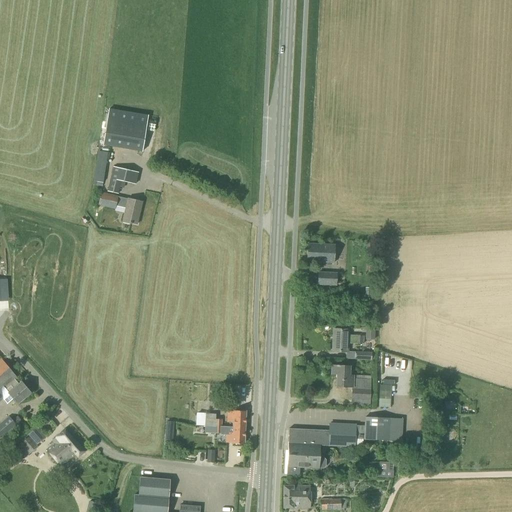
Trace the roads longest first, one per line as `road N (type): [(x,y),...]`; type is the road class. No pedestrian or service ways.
road 1 (primary): [(265,476),(289,0)]
road 2 (residential): [(0,337),(111,453),(265,476)]
